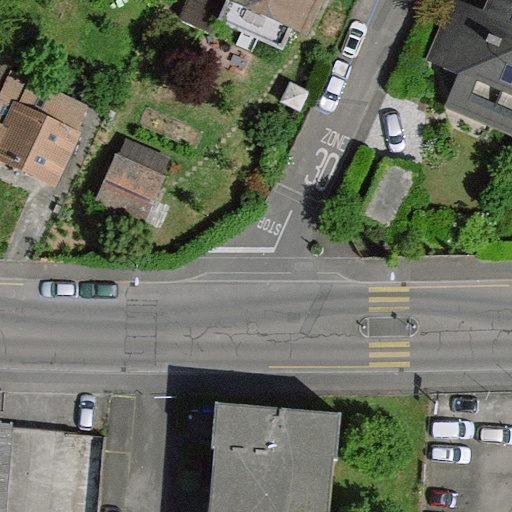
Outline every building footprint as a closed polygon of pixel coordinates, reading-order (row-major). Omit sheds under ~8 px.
[(206,0),(205,3),(304,46),(323,0),(206,0)] [(511,1),(508,0),(484,0),(479,12),(451,0),(449,0),(422,60),(468,80),(453,112),(511,138),(511,1)] [(88,110),(9,75),(0,96),(0,172),(50,195),(88,110)] [(174,173),(115,151),(95,207),(153,229),(174,173)] [(328,511),(338,416),(217,404),(206,511),(328,511)] [(0,511),(9,433),(0,431),(0,511)]
